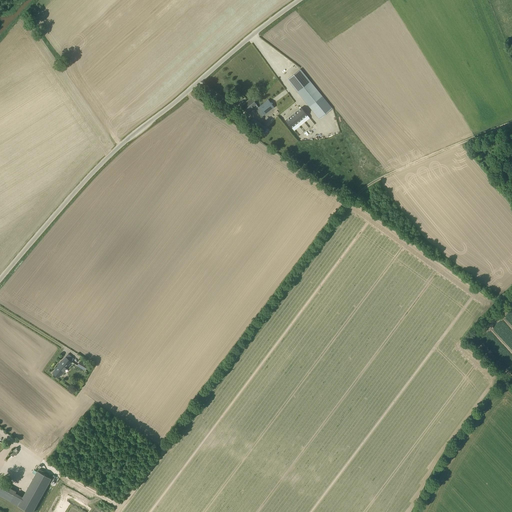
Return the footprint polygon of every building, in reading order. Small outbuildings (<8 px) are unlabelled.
[(287,79),(310,107),(322,96),(300,69),(287,79)] [(242,105),(247,111),(253,106),(261,117),(274,107),(268,99),(261,105),(258,107),(251,97),(247,101),(248,101),(242,105)] [(304,111),(299,116),(305,123),(310,119),(304,111)] [(305,123),(299,116),(294,120),(300,127),(305,123)] [(260,124),(252,119),(247,126),(255,131),(260,124)] [(300,127),(294,120),(289,124),(295,132),(300,127)] [(257,131),(263,134),(266,127),(260,124),(257,131)] [(59,377),(74,359),(68,354),(52,372),(59,377)] [(85,370),(88,365),(80,360),(77,366),(85,370)] [(0,495),(11,502),(16,492),(0,483),(0,495)]
